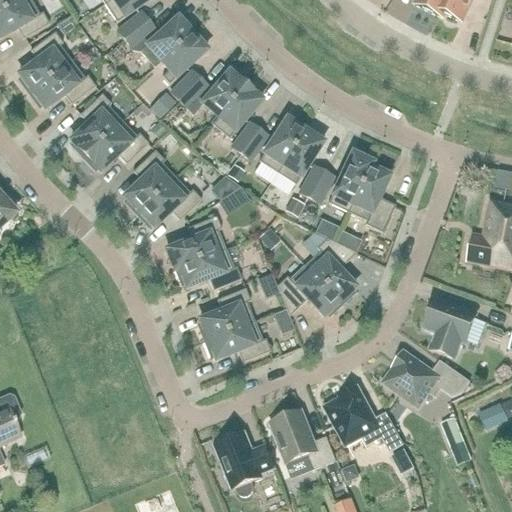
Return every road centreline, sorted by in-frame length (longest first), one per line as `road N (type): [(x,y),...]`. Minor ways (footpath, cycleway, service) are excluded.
road 1 (residential): [(0,136),(123,279),(183,418),(198,421),(343,364),(378,342),(400,311),(452,153)]
road 2 (residential): [(218,0),(314,86),(452,153)]
road 3 (residential): [(511,87),(406,49),(333,0)]
